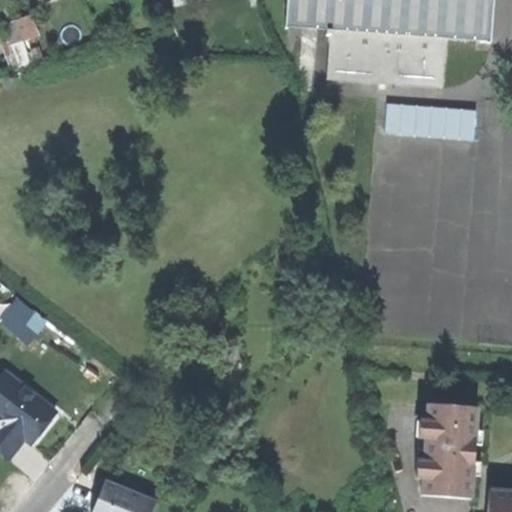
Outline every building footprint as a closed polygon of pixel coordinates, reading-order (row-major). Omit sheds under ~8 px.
[(328,83),(443,91),(446,42),(491,46),(494,0),(288,0),(286,30),(326,34),(326,47),(331,48),(328,83)] [(25,17),(14,20),(21,40),(31,36),(25,17)] [(14,20),(1,25),(8,44),(21,40),(14,20)] [(390,102),(387,133),(477,141),(480,111),(390,102)] [(38,337),(50,321),(22,300),(10,316),(38,337)] [(0,454),(9,461),(24,440),(36,425),(42,430),(55,414),(4,374),(0,379),(0,421),(0,422),(0,454)] [(423,496),(473,499),(476,456),(479,410),(429,407),(423,496)] [(31,445),(42,430),(36,425),(24,440),(31,445)] [(152,511),(156,502),(106,482),(94,511),(152,511)] [(511,511),(511,491),(490,490),(489,511),(511,511)]
